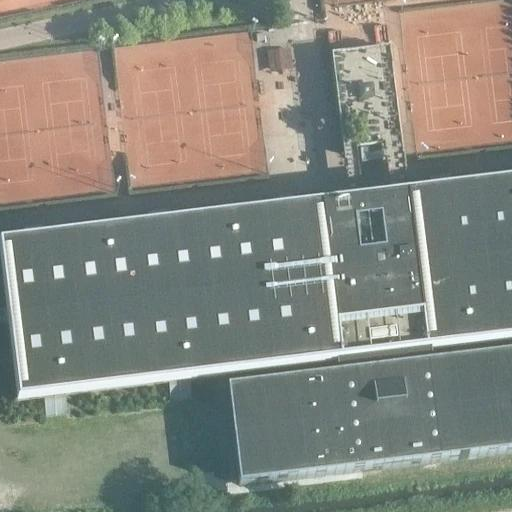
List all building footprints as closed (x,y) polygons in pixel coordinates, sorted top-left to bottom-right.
[(264,42),(263,35),(255,36),(256,43),(264,42)] [(269,76),(292,74),(290,53),(267,55),(269,76)] [(396,106),(390,60),(380,62),(342,67),(342,66),(331,68),(337,113),(338,113),(338,111),(394,104),(394,106),(396,106)] [(511,343),(511,184),(352,204),(0,247),(0,261),(17,404),(335,365),(337,378),(431,366),(429,354),(511,343)] [(511,455),(511,356),(431,366),(337,378),(226,391),(238,489),(511,455)]
